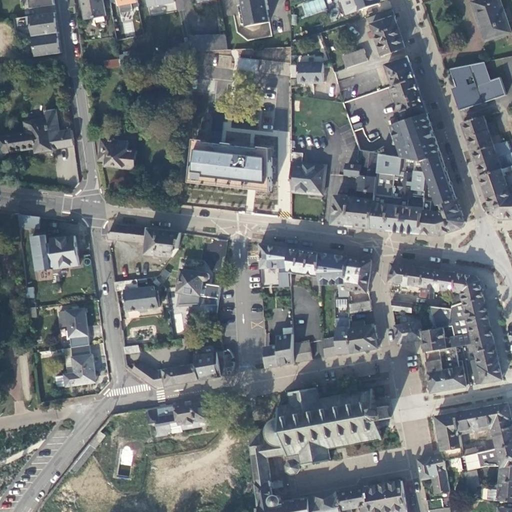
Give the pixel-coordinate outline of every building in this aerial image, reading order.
[(54,0),(29,0),(31,9),(56,5),(55,3),(54,0)] [(103,21),(113,20),(112,13),(106,14),(104,0),(83,0),(84,7),(86,20),(103,17),(103,21)] [(118,0),(121,13),(133,10),(131,3),(138,2),(137,0),(118,0)] [(174,0),(175,5),(150,7),(150,12),(182,10),(181,0),(174,0)] [(323,0),(313,0),(301,3),(305,16),(327,10),(323,0)] [(378,0),(357,0),(361,10),(379,3),(378,0)] [(486,42),(511,33),(499,0),(473,0),(474,1),(472,2),(480,27),(486,42)] [(269,9),(268,5),(244,7),(247,26),(270,22),(267,10),(269,9)] [(371,25),(373,24),(396,16),(394,9),(368,18),(371,25)] [(56,13),(28,18),(29,26),(32,25),(38,57),(60,54),(58,44),(61,44),(59,33),(57,34),(55,23),(58,23),(56,13)] [(401,32),(396,16),(373,24),(377,33),(384,56),(407,48),(401,32)] [(124,34),(134,32),(132,21),(123,22),(124,34)] [(226,35),(191,37),(194,51),(229,49),(226,35)] [(182,43),(184,57),(193,56),(193,55),(191,42),(182,43)] [(262,59),(239,58),(238,72),(281,73),(282,59),(277,59),(278,49),(262,48),(262,59)] [(344,56),(348,68),(370,61),(366,48),(344,56)] [(388,65),(395,85),(417,78),(413,66),(410,58),(388,65)] [(120,59),(100,63),(101,68),(121,65),(120,59)] [(100,61),(84,63),(85,70),(101,68),(100,63),(100,61)] [(493,80),(487,62),(453,69),(459,87),(458,87),(459,92),(456,92),(462,111),(491,100),(486,84),(495,81),(494,79),(493,80)] [(325,72),(324,63),(300,64),(302,84),(326,83),(325,72)] [(503,77),(494,79),(495,81),(486,84),(491,100),(462,111),(509,95),(503,77)] [(429,113),(417,78),(395,85),(394,86),(406,121),(429,113)] [(60,148),(76,146),(74,132),(60,134),(57,110),(47,112),(48,120),(26,123),(28,134),(0,138),(0,146),(0,148),(0,147),(0,157),(3,157),(6,153),(37,149),(38,153),(54,151),(53,149),(60,148)] [(394,124),(405,157),(424,160),(443,154),(439,141),(429,113),(406,121),(401,123),(399,118),(391,121),(392,124),(394,124)] [(489,125),(485,116),(464,124),(467,132),(469,139),(495,129),(493,124),(489,125)] [(497,135),(495,129),(469,139),(474,152),(495,145),(492,137),(497,135)] [(117,166),(136,169),(138,150),(129,149),(130,142),(96,137),(99,160),(108,161),(107,165),(117,166)] [(273,148),(193,140),(189,183),(273,191),(273,148)] [(511,153),(511,154),(508,141),(500,144),(495,145),(474,152),(483,176),(504,169),(511,165),(511,153)] [(284,152),(293,152),(293,143),(284,143),(284,149),(284,152)] [(362,165),(359,165),(350,164),(348,175),(361,176),(359,198),(358,199),(376,201),(379,171),(381,154),(364,151),(362,165)] [(304,153),(293,152),(294,187),(303,188),(313,189),(313,193),(324,194),(327,166),(303,164),(304,153)] [(427,169),(428,180),(426,200),(439,202),(439,205),(458,199),(443,154),(424,160),(427,169)] [(376,201),(392,203),(388,229),(405,231),(422,233),(426,200),(428,180),(427,169),(424,160),(405,157),(404,157),(403,164),(398,163),(397,173),(379,171),(376,201)] [(509,185),(504,169),(483,176),(486,188),(487,191),(509,185)] [(511,192),(509,185),(487,191),(490,198),(511,192)] [(511,192),(490,198),(493,207),(494,210),(496,213),(498,215),(501,217),(503,218),(511,217),(511,192)] [(338,196),(335,224),(341,224),(373,227),(376,201),(358,199),(359,198),(338,196)] [(466,223),(458,199),(439,205),(439,202),(426,200),(422,233),(431,234),(441,235),(464,228),(466,223)] [(388,229),(392,203),(376,201),(373,227),(380,228),(388,229)] [(18,226),(38,228),(39,217),(19,215),(18,226)] [(148,254),(174,257),(181,248),(183,233),(166,231),(132,227),(118,225),(110,234),(110,237),(150,242),(148,254)] [(76,250),(74,236),(50,239),(54,268),(78,264),(76,250)] [(264,287),(292,286),(292,272),(291,249),(261,244),(264,287)] [(316,291),(324,291),(324,283),(323,253),(305,251),(291,249),(292,272),(315,275),(316,291)] [(324,283),(337,283),(336,255),(323,253),(324,283)] [(350,289),(350,283),(349,257),(342,256),(336,255),(337,283),(341,283),(342,297),(351,296),(350,289)] [(350,289),(371,293),(372,282),(374,260),(362,259),(349,257),(350,283),(350,289)] [(392,292),(422,297),(423,286),(426,268),(394,263),(392,286),(392,292)] [(183,268),(180,291),(203,294),(205,279),(207,279),(209,279),(210,278),(211,277),(211,276),(210,274),(209,273),(183,268)] [(456,291),(459,274),(442,271),(426,268),(423,286),(437,288),(438,291),(442,291),(443,290),(444,290),(456,291)] [(465,299),(466,303),(486,299),(482,280),(478,276),(459,274),(456,291),(454,303),(465,299)] [(125,289),(139,288),(138,279),(116,282),(117,290),(125,289)] [(34,285),(27,285),(28,301),(36,300),(34,285)] [(155,286),(139,288),(125,289),(127,301),(128,311),(161,307),(159,289),(155,290),(155,286)] [(435,298),(437,288),(423,286),(422,297),(435,298)] [(445,339),(443,328),(436,329),(435,329),(424,331),(425,339),(426,346),(427,353),(457,347),(475,343),(495,339),(490,318),(486,299),(466,303),(454,306),(454,308),(451,326),(454,337),(445,339)] [(395,310),(414,312),(415,303),(393,301),(394,303),(395,310)] [(372,302),(351,304),(351,314),(374,312),(372,302)] [(37,313),(36,305),(29,305),(30,314),(37,313)] [(443,328),(451,326),(454,308),(432,305),(436,329),(443,328)] [(69,325),(72,347),(90,345),(89,335),(86,308),(59,310),(61,326),(69,325)] [(351,318),(338,319),(338,329),(352,327),(351,318)] [(433,320),(423,321),(424,331),(435,329),(433,320)] [(189,321),(180,322),(183,337),(191,336),(189,321)] [(311,333),(300,321),(295,325),(305,337),(311,333)] [(423,321),(398,326),(400,343),(405,343),(418,340),(425,339),(424,331),(423,321)] [(352,327),(338,329),(338,338),(339,354),(353,352),(352,329),(352,327)] [(354,329),(352,329),(353,352),(360,351),(380,347),(377,327),(366,328),(354,329)] [(279,336),(280,349),(296,345),(296,344),(295,338),(295,333),(279,336)] [(338,338),(325,340),(326,357),(339,354),(338,338)] [(472,360),(477,384),(504,379),(502,369),(497,347),(495,339),(475,343),(479,358),(472,360)] [(296,362),(313,359),(311,341),(306,342),(296,344),(296,345),(296,362)] [(93,354),(91,345),(90,345),(72,347),(73,358),(73,357),(93,354)] [(276,349),(268,350),(268,367),(296,362),(296,345),(280,349),(276,349)] [(65,348),(66,359),(73,358),(72,347),(65,348)] [(460,361),(457,347),(427,353),(434,391),(450,389),(468,385),(464,360),(460,361)] [(233,362),(233,359),(236,356),(231,349),(225,350),(227,359),(229,371),(234,371),(237,362),(233,362)] [(225,350),(195,355),(196,364),(198,364),(201,379),(214,377),(223,375),(221,360),(227,359),(225,350)] [(94,368),(93,354),(73,357),(73,358),(75,372),(68,373),(65,373),(67,385),(96,381),(94,368)] [(73,358),(66,359),(68,373),(75,372),(73,358)] [(221,360),(223,375),(229,374),(229,371),(227,359),(221,360)] [(140,361),(134,371),(151,382),(157,387),(201,379),(198,364),(196,364),(155,372),(140,361)] [(330,448),(383,438),(381,423),(393,421),(390,403),(377,405),(375,391),(322,400),(320,387),(291,393),(293,404),(291,404),(292,405),(279,407),(281,418),(278,419),(276,421),(274,423),(272,425),(271,427),(270,429),(269,431),(269,434),(269,437),(269,440),(270,443),(272,445),(274,448),(277,450),(279,452),(282,453),(285,453),(288,453),(290,461),(287,466),(288,471),(292,475),(297,474),(298,474),(300,469),(299,464),(303,463),(303,465),(332,460),(330,448)] [(208,408),(206,397),(147,408),(150,424),(157,423),(159,433),(173,431),(173,433),(184,432),(183,429),(182,423),(208,419),(213,418),(211,408),(208,408)] [(494,428),(498,448),(511,444),(511,412),(510,403),(492,406),(473,410),(458,412),(462,433),(494,428)] [(447,459),(461,457),(465,456),(464,450),(462,433),(458,412),(447,415),(439,416),(443,440),(446,456),(447,459)] [(208,419),(182,423),(183,429),(209,425),(208,419)] [(251,432),(260,483),(272,481),(269,456),(288,453),(285,453),(282,453),(279,452),(277,450),(274,448),(272,445),(270,443),(269,440),(269,437),(269,434),(269,431),(270,429),(251,432)] [(502,467),(511,464),(511,444),(498,448),(489,451),(490,459),(500,457),(502,467)] [(477,447),(464,450),(465,456),(483,452),(483,448),(478,449),(477,447)] [(469,470),(486,466),(483,452),(465,456),(461,457),(464,469),(469,468),(469,470)] [(440,493),(453,491),(447,459),(446,456),(432,458),(420,460),(423,473),(424,479),(436,477),(440,493)] [(460,458),(451,460),(453,471),(462,469),(460,458)] [(484,488),(484,499),(511,501),(511,464),(502,467),(501,482),(496,482),(496,489),(484,488)] [(477,470),(464,473),(468,491),(477,490),(477,487),(480,486),(477,470)] [(372,511),(385,511),(408,508),(403,480),(393,483),(377,485),(368,487),(372,511)] [(272,482),(272,481),(260,483),(262,497),(263,511),(262,511),(314,511),(311,497),(301,499),(283,502),(284,500),(283,497),(282,496),(280,494),(275,495),(273,488),(272,482)] [(364,511),(372,511),(368,487),(360,488),(346,491),(341,492),(345,511),(352,511),(352,508),(363,506),(364,511)] [(345,511),(341,492),(327,494),(311,497),(314,511),(345,511)] [(455,499),(428,502),(429,511),(447,509),(451,509),(457,508),(455,499)]
